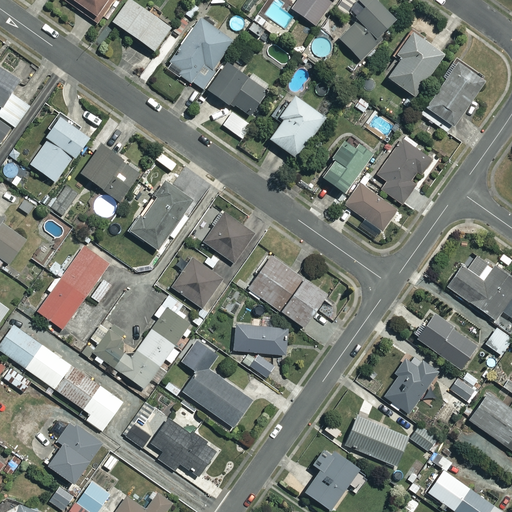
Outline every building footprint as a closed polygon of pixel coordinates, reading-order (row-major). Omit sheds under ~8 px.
[(113,0),(65,0),(97,22),(113,0)] [(340,0),(301,0),(293,12),(317,30),(335,5),(337,6),(340,0)] [(399,25),(373,0),(365,0),(351,14),(360,22),(340,42),(361,63),(399,25)] [(153,11),(149,16),(131,3),(114,26),(157,56),(173,33),(158,22),(162,17),(153,11)] [(436,27),(421,18),(415,27),(430,37),(436,27)] [(234,44),(202,21),(171,65),(182,73),(180,77),(203,93),(216,75),(213,74),(234,44)] [(446,60),(411,34),(394,57),(403,64),(390,83),(417,102),(446,60)] [(487,85),(456,64),(444,82),(448,84),(428,112),(455,131),(487,85)] [(269,94),(229,67),(210,95),(231,110),(234,107),(252,120),(269,94)] [(0,111),(21,124),(30,108),(14,99),(23,85),(0,70),(0,111)] [(328,123),(297,101),(282,122),(286,125),(272,144),(299,163),(328,123)] [(249,126),(233,114),(224,128),(240,139),(249,126)] [(0,146),(12,129),(0,120),(0,146)] [(92,143),(64,123),(32,168),(57,186),(74,161),(78,163),(92,143)] [(418,147),(406,138),(377,177),(388,185),(382,192),(402,207),(434,164),(416,150),(418,147)] [(357,154),(347,146),(333,164),(337,166),(325,182),(346,198),(375,158),(361,148),(357,154)] [(141,177),(103,149),(83,178),(121,205),(141,177)] [(18,169),(7,161),(0,171),(0,177),(9,183),(18,169)] [(195,205),(167,185),(156,201),(158,202),(144,223),(141,221),(132,235),(160,255),(195,205)] [(79,194),(67,187),(53,211),(64,218),(79,194)] [(397,213),(361,187),(346,208),(383,234),(397,213)] [(254,236),(222,214),(213,227),(215,229),(204,245),(234,265),(254,236)] [(6,224),(0,219),(0,260),(11,268),(28,244),(4,227),(6,224)] [(111,267),(85,249),(62,282),(58,279),(49,292),(52,295),(39,314),(64,332),(111,267)] [(211,254),(205,264),(215,271),(222,261),(211,254)] [(511,260),(505,255),(499,263),(510,271),(511,268),(511,260)] [(329,300),(274,259),(250,291),(306,332),(329,300)] [(223,281),(193,260),(172,290),(203,311),(223,281)] [(493,270),(477,260),(469,272),(463,268),(448,290),(497,324),(504,314),(511,319),(511,280),(494,269),(493,270)] [(112,288),(104,282),(92,299),(100,305),(112,288)] [(246,298),(234,289),(220,309),(232,318),(246,298)] [(183,307),(168,297),(154,317),(160,321),(132,360),(118,350),(127,336),(115,328),(111,333),(102,327),(91,341),(100,347),(94,356),(145,391),(190,327),(184,322),(187,318),(179,312),(183,307)] [(0,326),(11,311),(0,304),(0,326)] [(208,317),(201,311),(193,323),(200,328),(208,317)] [(479,349),(436,318),(431,326),(426,322),(414,338),(462,373),(479,349)] [(123,404),(15,328),(0,349),(0,352),(91,417),(87,422),(103,433),(123,404)] [(287,332),(237,328),(235,354),(285,358),(287,332)] [(511,344),(511,341),(498,330),(488,344),(503,356),(511,344)] [(218,359),(197,344),(182,365),(197,375),(183,394),(234,430),(253,404),(209,372),(218,359)] [(259,357),(248,371),(264,383),(275,369),(259,357)] [(439,375),(417,360),(412,367),(406,362),(396,377),(399,379),(386,399),(410,416),(439,375)] [(29,382),(12,370),(5,381),(13,386),(9,393),(17,399),(29,382)] [(442,384),(469,405),(481,388),(476,384),(479,380),(468,371),(460,382),(449,374),(442,384)] [(511,412),(489,397),(470,424),(511,453),(511,412)] [(183,408),(178,416),(194,428),(200,420),(183,408)] [(410,441),(358,419),(346,447),(398,469),(410,441)] [(191,437),(169,421),(151,447),(163,455),(158,461),(175,473),(180,466),(200,480),(217,455),(206,447),(208,445),(193,435),(191,437)] [(103,446),(71,425),(58,445),(65,449),(50,471),(77,488),(103,446)] [(152,438),(132,426),(124,438),(144,450),(152,438)] [(437,441),(419,429),(411,441),(428,453),(437,441)] [(366,482),(359,477),(361,474),(337,457),(335,460),(325,453),(314,469),(322,474),(307,497),(328,511),(335,511),(350,490),(357,495),(366,482)] [(453,465),(436,454),(430,462),(447,473),(453,465)] [(34,466),(25,461),(18,473),(27,478),(34,466)] [(499,511),(445,474),(429,496),(452,511),(499,511)] [(100,511),(110,498),(92,485),(79,504),(90,511),(100,511)] [(64,511),(74,499),(61,489),(50,504),(61,511),(64,511)] [(169,511),(174,506),(159,496),(148,511),(146,511),(127,499),(118,511),(169,511)] [(31,511),(6,502),(1,511),(31,511)]
